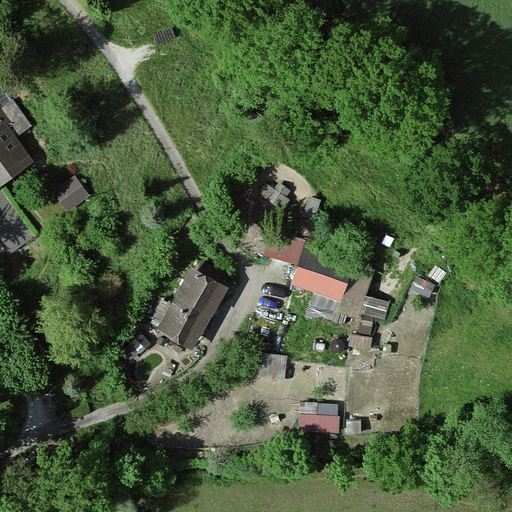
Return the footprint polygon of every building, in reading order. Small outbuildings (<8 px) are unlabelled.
[(0,185),(34,160),(0,113),(0,185)] [(66,207),(90,193),(78,173),(54,187),(66,207)] [(353,266),(303,249),(291,285),(341,301),(353,266)] [(160,329),(197,348),(230,282),(193,263),(160,329)] [(364,311),(387,314),(389,298),(366,295),(364,311)] [(351,346),(373,348),(375,335),(352,333),(351,346)] [(264,350),(262,374),(287,375),(289,352),(264,350)] [(300,399),(299,428),(340,429),(341,401),(300,399)]
